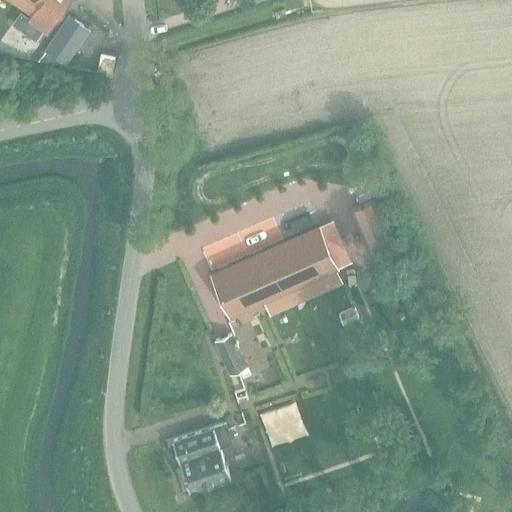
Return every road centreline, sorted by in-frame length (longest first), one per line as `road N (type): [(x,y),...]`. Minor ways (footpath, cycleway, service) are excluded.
road 1 (residential): [(132,511),(113,442),(113,391),(135,242),(138,99)]
road 2 (unclassified): [(0,130),(138,99)]
